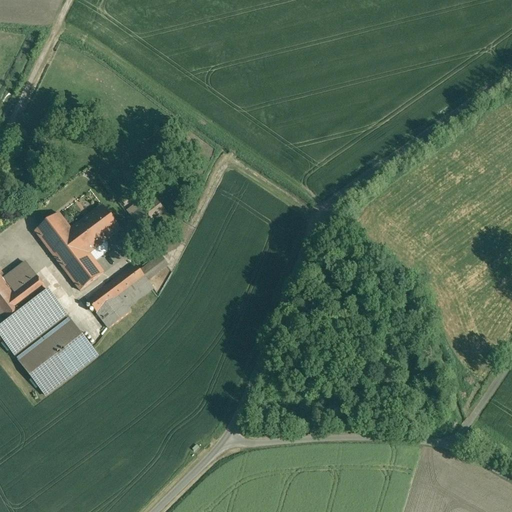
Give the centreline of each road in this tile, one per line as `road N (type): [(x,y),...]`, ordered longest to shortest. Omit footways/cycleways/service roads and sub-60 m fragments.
road 1 (residential): [(511,70),(367,169),(326,211),(239,426),(220,449)]
road 2 (residential): [(220,449),(454,446),(511,479)]
